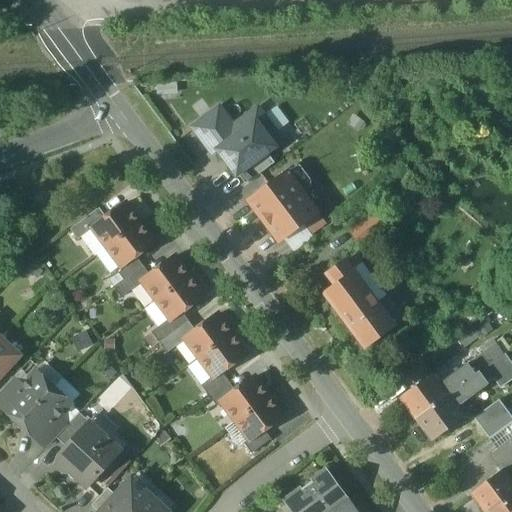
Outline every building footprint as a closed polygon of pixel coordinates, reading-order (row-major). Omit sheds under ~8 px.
[(269,154),(284,143),(257,105),(232,123),(218,105),(193,123),(212,149),(217,145),(235,169),(236,169),(264,148),(269,154)] [(269,154),(264,148),(236,169),(247,184),(275,164),(269,154)] [(287,173),(269,186),(267,183),(266,184),(266,185),(255,193),(257,195),(248,201),(279,243),(283,240),(303,225),(318,214),(287,173)] [(106,219),(92,229),(92,230),(106,248),(140,223),(126,204),(106,219)] [(99,209),(70,230),(78,241),(92,230),(92,229),(106,219),(99,209)] [(375,211),(349,231),(362,249),(389,229),(375,211)] [(318,214),(303,225),(310,235),(325,224),(318,214)] [(140,223),(106,248),(120,267),(121,268),(135,257),(154,243),(140,223)] [(303,225),(283,240),(293,253),(313,238),(310,235),(303,225)] [(135,257),(121,268),(120,267),(115,270),(123,281),(142,267),(135,257)] [(150,276),(141,282),(142,283),(156,301),(189,277),(175,257),(150,276)] [(379,305),(354,271),(353,272),(345,261),(327,275),(335,286),(324,294),(341,317),(334,322),(342,332),(349,327),(365,350),(372,351),(380,345),(381,338),(380,337),(395,326),(394,325),(404,318),(389,297),(379,305)] [(123,281),(114,288),(121,298),(142,283),(141,282),(150,276),(142,267),(123,281)] [(189,277),(156,301),(169,320),(170,321),(181,313),(204,296),(189,277)] [(181,313),(170,321),(169,320),(151,333),(159,344),(188,322),(181,313)] [(195,332),(184,340),(185,341),(199,359),(232,334),(218,315),(195,332)] [(188,322),(159,344),(167,354),(185,341),(184,340),(195,332),(188,322)] [(472,329),(457,340),(463,349),(479,338),(472,329)] [(232,334),(199,359),(212,378),(213,378),(221,373),(246,354),(232,334)] [(0,341),(0,374),(2,372),(17,357),(0,341)] [(496,346),(482,356),(490,366),(503,356),(496,346)] [(481,355),(468,365),(476,376),(490,366),(482,356),(481,355)] [(490,366),(476,376),(484,387),(494,380),(501,390),(511,381),(511,364),(505,355),(503,356),(490,366)] [(468,365),(439,386),(447,397),(476,376),(468,365)] [(2,372),(0,374),(0,392),(11,381),(2,372)] [(5,405),(2,408),(20,424),(53,389),(35,373),(23,385),(5,405)] [(221,373),(213,378),(212,378),(201,386),(209,397),(228,382),(221,373)] [(431,376),(401,399),(416,420),(447,397),(439,386),(431,376)] [(476,376),(447,397),(455,408),(462,403),(484,387),(476,376)] [(11,381),(0,392),(0,400),(5,405),(23,385),(14,377),(11,381)] [(235,392),(220,402),(221,404),(235,422),(269,397),(254,378),(235,392)] [(228,382),(209,397),(216,407),(221,404),(220,402),(235,392),(228,382)] [(53,389),(20,424),(38,441),(40,438),(59,418),(70,405),(53,389)] [(269,397),(235,422),(248,440),(249,441),(264,431),(283,416),(269,397)] [(455,408),(447,397),(416,420),(432,441),(462,418),(455,408)] [(511,419),(499,401),(474,419),(489,440),(511,423),(511,419)] [(462,403),(455,408),(462,418),(470,413),(462,403)] [(67,427),(56,439),(66,448),(89,423),(79,414),(67,427)] [(59,418),(40,438),(49,446),(56,439),(67,427),(59,418)] [(66,448),(61,454),(55,466),(63,473),(67,471),(86,489),(120,452),(89,423),(66,448)] [(264,431),(249,441),(248,440),(243,444),(251,455),(271,440),(264,431)] [(511,439),(489,457),(501,473),(502,472),(511,484),(511,439)] [(492,511),(511,498),(511,484),(502,472),(501,473),(471,495),(482,511),(492,511)] [(325,473),(286,501),(293,511),(332,511),(346,502),(325,473)] [(102,511),(135,511),(149,497),(131,481),(102,511)] [(107,489),(91,507),(96,511),(102,511),(116,497),(107,489)] [(164,511),(149,497),(135,511),(164,511)] [(511,511),(511,498),(492,511),(511,511)] [(353,511),(346,502),(332,511),(353,511)]
